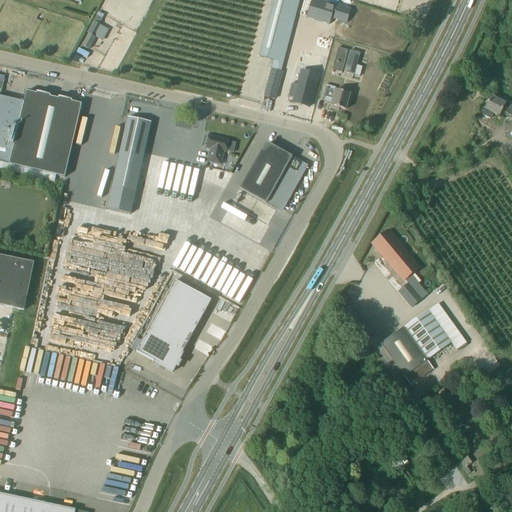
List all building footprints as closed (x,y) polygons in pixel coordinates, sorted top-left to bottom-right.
[(289,49),(301,0),(274,0),(259,56),(274,60),(272,66),(284,70),(289,49)] [(330,21),(332,15),(347,20),(351,7),(327,0),(311,0),(307,15),(330,21)] [(96,15),(93,21),(99,24),(102,19),(96,15)] [(92,23),(87,33),(88,34),(92,36),(97,25),(92,23)] [(92,36),(88,34),(82,46),(89,50),(96,38),(92,36)] [(339,48),(335,62),(344,65),(348,50),(339,48)] [(350,51),(344,73),(354,75),(359,77),(362,67),(356,66),(360,54),(350,51)] [(264,95),(276,99),(283,72),(284,70),(272,66),(264,95)] [(292,84),(288,97),(294,99),(293,103),(310,107),(318,76),(301,72),(298,85),(292,84)] [(322,76),(315,102),(331,106),(331,108),(338,110),(339,108),(345,110),(350,94),(337,91),(340,80),(322,76)] [(4,82),(0,80),(0,169),(54,182),(56,175),(64,177),(81,104),(71,102),(72,100),(58,97),(58,99),(50,97),(50,95),(36,92),(36,94),(26,91),(23,102),(0,96),(4,82)] [(499,101),(492,97),(485,110),(483,115),(491,119),(493,114),(498,117),(501,111),(511,116),(511,124),(506,136),(511,138),(511,103),(500,98),(499,101)] [(127,118),(116,168),(140,173),(151,123),(127,118)] [(89,151),(94,125),(85,123),(85,128),(78,127),(77,133),(83,134),(81,150),(89,151)] [(228,141),(209,136),(207,148),(211,149),(208,162),(221,165),(224,152),(225,153),(225,152),(234,154),(236,143),(228,142),(228,141)] [(264,152),(261,150),(239,189),(240,190),(238,194),(243,196),(245,193),(266,204),(267,202),(283,210),(306,170),(290,161),(292,157),(268,144),(264,152)] [(134,198),(110,193),(106,209),(130,215),(134,198)] [(197,210),(206,214),(213,200),(204,196),(197,210)] [(268,212),(247,200),(243,205),(264,218),(268,212)] [(224,208),(217,221),(243,235),(246,230),(228,220),(232,213),(224,208)] [(51,247),(58,248),(63,221),(55,220),(51,247)] [(90,255),(93,229),(78,227),(76,240),(83,241),(83,248),(79,247),(79,254),(90,255)] [(388,231),(372,244),(407,286),(400,292),(413,307),(422,300),(406,280),(419,269),(388,231)] [(34,264),(0,256),(0,305),(24,311),(34,264)] [(48,259),(46,275),(83,280),(86,264),(48,259)] [(211,301),(175,281),(136,352),(154,362),(154,363),(172,373),(182,354),(211,301)] [(233,303),(240,306),(244,294),(237,292),(233,303)] [(428,311),(380,344),(404,377),(405,377),(411,386),(434,370),(427,360),(451,343),(428,311)] [(21,346),(13,382),(21,384),(23,373),(30,375),(30,374),(39,376),(44,351),(37,349),(33,363),(28,362),(32,349),(21,346)] [(45,352),(42,376),(49,377),(51,353),(45,352)] [(83,384),(86,359),(55,355),(52,379),(83,384)] [(85,386),(105,388),(108,365),(88,362),(85,386)] [(443,389),(431,398),(444,416),(456,407),(443,389)] [(467,475),(471,473),(467,467),(472,464),(460,446),(453,452),(463,466),(461,467),(467,475)] [(485,491),(480,495),(484,500),(489,497),(485,491)] [(83,511),(0,494),(0,511),(83,511)]
